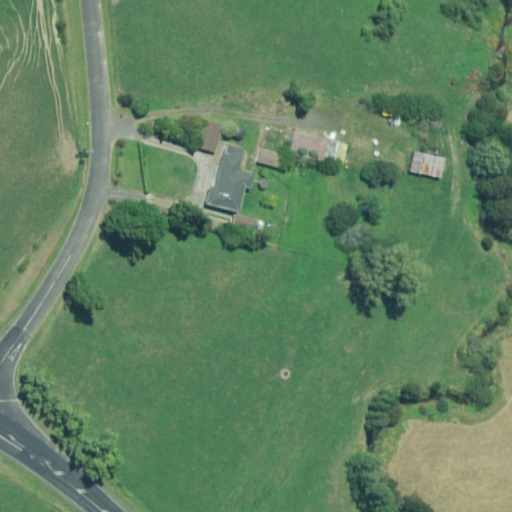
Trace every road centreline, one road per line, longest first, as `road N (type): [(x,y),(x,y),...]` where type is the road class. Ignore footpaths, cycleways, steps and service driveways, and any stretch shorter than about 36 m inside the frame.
road 1 (unclassified): [(92,0),(102,109),(94,208),(73,257),(0,368)]
road 2 (tertiary): [(0,421),(112,511)]
